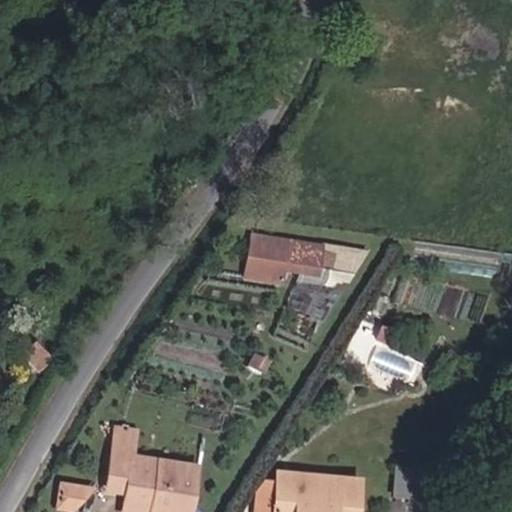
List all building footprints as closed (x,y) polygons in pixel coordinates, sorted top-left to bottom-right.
[(229,11),(209,4),(197,32),(216,41),(229,11)] [(326,262),(253,252),(249,275),(337,288),(340,272),(325,269),(326,262)] [(142,427),(118,422),(115,433),(139,440),(142,427)] [(115,433),(105,468),(137,477),(133,490),(129,502),(148,508),(150,501),(164,504),(161,511),(199,511),(210,473),(136,451),(139,440),(115,433)] [(352,511),(355,489),(356,478),(277,467),(270,511),(352,511)] [(101,481),(133,490),(137,477),(105,468),(101,481)] [(79,506),(90,487),(71,476),(58,495),(79,506)] [(150,501),(148,508),(129,502),(126,511),(161,511),(164,504),(150,501)]
